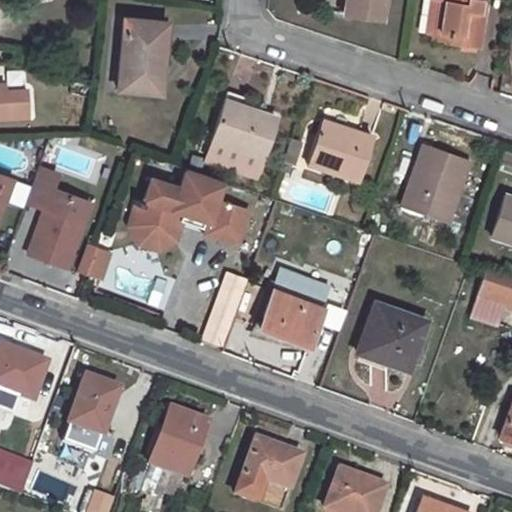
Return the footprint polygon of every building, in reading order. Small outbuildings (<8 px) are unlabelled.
[(346,0),(345,14),(382,20),(385,0),(346,0)] [(457,36),(440,33),(446,0),(445,0),(436,0),(430,42),(456,46),(457,36)] [(445,0),(446,0),(440,33),(457,36),(456,46),(478,49),(484,13),(479,13),(480,0),(445,0)] [(164,52),(158,51),(161,22),(124,19),(117,89),(160,95),(164,52)] [(0,119),(27,118),(26,91),(5,92),(4,85),(0,85),(0,119)] [(228,92),(225,101),(244,107),(246,98),(228,92)] [(225,101),(211,142),(263,159),(277,119),(244,107),(225,101)] [(321,120),(307,163),(359,181),(374,137),(321,120)] [(290,139),(286,152),(296,155),(300,142),(290,139)] [(423,144),(400,208),(448,224),(470,160),(423,144)] [(0,145),(0,160),(6,163),(10,149),(0,145)] [(296,155),(286,152),(280,169),(286,171),(289,163),(292,164),(296,155)] [(217,200),(223,181),(188,169),(183,187),(181,186),(181,188),(153,179),(145,204),(138,224),(144,238),(158,242),(171,236),(179,212),(185,214),(209,222),(205,234),(238,245),(248,215),(229,208),(230,204),(217,200)] [(35,170),(24,204),(43,210),(28,255),(67,268),(81,223),(72,219),(79,199),(51,189),(55,177),(35,170)] [(0,201),(3,202),(10,180),(0,176),(0,177),(0,201)] [(511,198),(505,196),(491,235),(511,243),(511,198)] [(81,223),(88,202),(79,199),(72,219),(81,223)] [(177,241),(185,214),(179,212),(171,236),(158,242),(144,238),(138,224),(145,204),(139,202),(131,226),(140,244),(159,250),(177,241)] [(103,273),(111,252),(96,246),(88,268),(103,273)] [(100,280),(103,273),(88,268),(85,275),(100,280)] [(511,403),(500,436),(511,440),(511,277),(486,269),(471,313),(510,327),(511,320),(511,403)] [(279,270),(259,329),(308,346),(322,309),(302,301),(309,281),(279,270)] [(226,274),(203,338),(222,345),(244,281),(226,274)] [(309,281),(302,301),(322,309),(329,288),(309,281)] [(374,302),(357,352),(409,371),(427,321),(374,302)] [(0,345),(0,404),(6,407),(11,394),(31,402),(44,363),(0,345)] [(85,376),(60,443),(93,456),(117,389),(85,376)] [(169,409),(148,464),(151,465),(169,472),(185,478),(205,422),(169,409)] [(254,439),(240,477),(285,493),(299,455),(254,439)] [(0,469),(28,476),(32,460),(0,452),(0,469)] [(151,465),(140,495),(158,501),(169,472),(151,465)] [(337,470),(325,502),(351,511),(350,511),(373,511),(382,488),(337,470)] [(32,485),(61,496),(67,482),(37,471),(32,485)] [(240,477),(234,493),(279,511),(285,493),(240,477)] [(107,511),(112,500),(93,492),(85,511),(107,511)] [(450,511),(420,501),(415,511),(450,511)] [(325,502),(323,508),(333,511),(350,511),(351,511),(325,502)]
